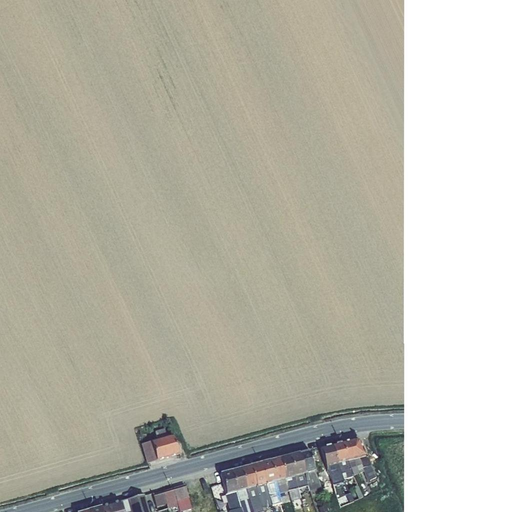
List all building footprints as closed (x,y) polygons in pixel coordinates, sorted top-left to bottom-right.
[(155,432),(157,439),(166,437),(164,429),(155,432)] [(151,441),(156,460),(177,454),(172,435),(166,437),(157,439),(151,441)] [(341,442),(347,461),(366,457),(359,441),(355,438),(341,442)] [(146,463),(156,460),(151,441),(141,444),(146,463)] [(347,461),(341,442),(330,445),(337,463),(347,461)] [(337,463),(330,445),(319,448),(326,467),(337,464),(337,463)] [(326,467),(319,448),(308,451),(314,471),(314,472),(327,469),(326,467)] [(314,471),(308,451),(298,454),(304,473),(314,471)] [(304,473),(298,454),(288,456),(294,476),(299,475),(303,474),(304,473)] [(294,476),(288,456),(279,459),(284,479),(294,476)] [(366,457),(347,461),(352,476),(357,475),(355,468),(361,466),(367,481),(375,478),(366,457)] [(284,479),(279,459),(269,461),(274,481),(275,481),(284,479)] [(274,481),(269,461),(259,464),(265,484),(274,481)] [(352,476),(347,461),(337,463),(337,464),(341,477),(342,479),(352,476)] [(265,484),(259,464),(249,466),(256,486),(265,484)] [(341,477),(337,464),(326,467),(327,469),(332,479),(341,477)] [(256,486),(249,466),(240,469),(246,489),(256,486)] [(246,489),(240,469),(230,471),(235,492),(236,492),(245,489),(246,489)] [(332,479),(327,469),(314,472),(321,488),(323,494),(329,492),(326,481),(332,479)] [(235,492),(230,471),(220,474),(225,495),(235,492)] [(309,492),(321,488),(314,472),(314,471),(304,473),(303,474),(307,486),(309,492)] [(300,481),(296,482),(298,488),(307,486),(303,474),(299,475),(300,481)] [(297,488),(298,488),(296,482),(294,476),(284,479),(288,491),(297,488)] [(333,485),(342,479),(341,477),(332,479),(326,481),(329,492),(335,490),(333,485)] [(284,479),(275,481),(278,494),(279,494),(288,491),(284,479)] [(378,480),(367,486),(372,495),(382,490),(378,480)] [(275,481),(274,481),(265,484),(268,497),(278,494),(275,481)] [(268,497),(265,484),(256,486),(259,499),(268,497)] [(152,492),(144,495),(148,509),(157,506),(166,504),(167,508),(177,506),(177,504),(179,503),(186,501),(189,500),(184,485),(153,494),(152,492)] [(259,499),(256,486),(246,489),(245,489),(251,511),(262,511),(262,509),(259,499)] [(358,499),(362,497),(357,486),(353,488),(358,499)] [(297,488),(288,491),(293,509),(303,507),(297,488)] [(251,511),(245,489),(236,492),(239,504),(240,508),(241,511),(251,511)] [(235,492),(225,495),(229,507),(239,504),(236,492),(235,492)] [(282,504),(279,494),(268,497),(269,499),(271,506),(282,504)] [(144,495),(129,499),(132,511),(148,511),(148,509),(144,495)] [(262,509),(269,507),(267,500),(269,499),(268,497),(259,499),(262,509)] [(132,511),(129,499),(119,502),(121,511),(132,511)] [(179,503),(181,511),(188,509),(186,501),(179,503)] [(121,511),(119,502),(100,507),(101,511),(121,511)]
